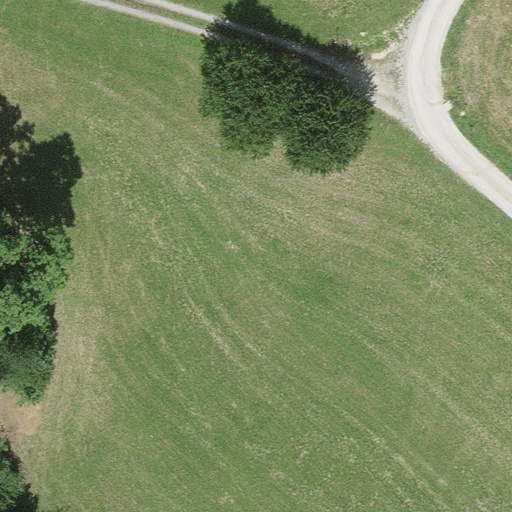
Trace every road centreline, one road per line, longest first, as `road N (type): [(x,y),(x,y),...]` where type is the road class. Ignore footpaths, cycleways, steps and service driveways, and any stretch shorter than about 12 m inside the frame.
road 1 (track): [(427,100),(102,0)]
road 2 (track): [(99,511),(0,255)]
road 3 (track): [(427,100),(463,151),(511,196)]
